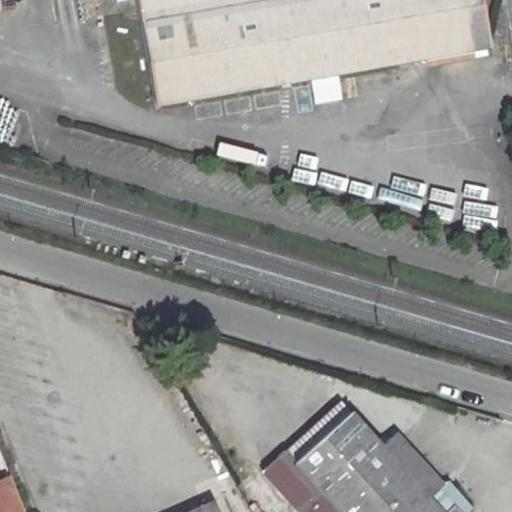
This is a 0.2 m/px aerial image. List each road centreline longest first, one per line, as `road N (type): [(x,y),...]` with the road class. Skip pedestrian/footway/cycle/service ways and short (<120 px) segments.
road 1 (residential): [(511,395),(0,249)]
road 2 (unknown): [(0,75),(143,120),(236,134),(368,129),(511,86)]
road 3 (unknown): [(24,256),(118,474),(105,511)]
